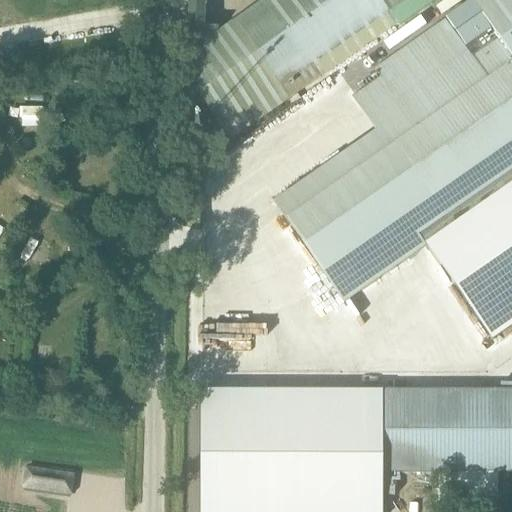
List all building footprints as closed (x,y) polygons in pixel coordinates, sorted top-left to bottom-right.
[(264,0),(207,40),(206,33),(194,33),(198,97),(230,142),(433,0),(264,0)] [(511,0),(476,0),(376,70),(380,78),(364,90),(388,124),(273,205),(343,304),(425,247),(491,342),(511,327),(511,0)] [(96,169),(97,194),(108,194),(107,168),(96,169)] [(25,249),(15,270),(37,280),(46,259),(25,249)] [(429,272),(419,279),(431,296),(441,289),(429,272)] [(445,315),(454,310),(444,292),(435,298),(445,315)] [(252,320),(262,331),(281,314),(271,303),(252,320)] [(379,344),(390,337),(379,322),(369,329),(379,344)] [(81,353),(92,354),(94,332),(83,330),(81,353)] [(316,357),(301,333),(282,344),(297,368),(316,357)] [(381,474),(381,393),(318,393),(201,393),(200,511),(381,511),(382,474),(381,474)] [(496,507),(496,474),(511,474),(511,393),(381,393),(381,474),(382,474),(437,474),(437,507),(496,507)] [(69,498),(72,474),(27,468),(24,491),(69,498)]
